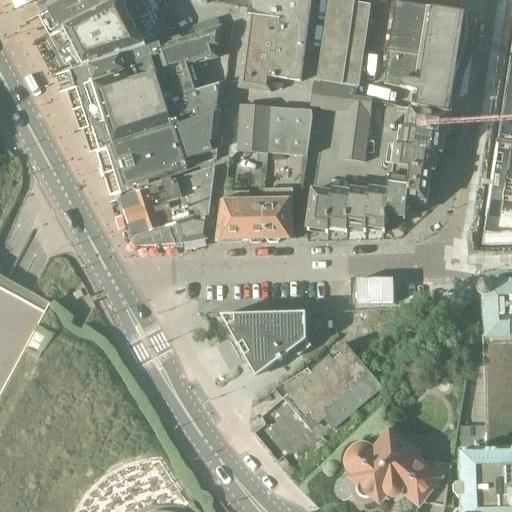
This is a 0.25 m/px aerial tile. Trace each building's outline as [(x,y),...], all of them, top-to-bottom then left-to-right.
[(50,36),(56,33),(120,0),(70,0),(40,16),(50,36)] [(120,0),(56,33),(77,71),(89,67),(157,45),(170,40),(170,39),(156,0),(120,0)] [(302,83),(302,80),(312,0),(250,0),(249,15),(280,19),(273,79),(302,83)] [(328,0),(318,82),(359,88),(371,6),(353,3),(353,0),(328,0)] [(467,14),(415,6),(398,3),(396,3),(388,53),(389,53),(384,84),(414,92),(436,96),(435,96),(436,96),(451,98),(451,99),(452,99),(452,92),(453,87),(455,77),(459,67),(464,51),(467,35),(467,19),(467,14)] [(511,14),(480,246),(511,244),(511,14)] [(249,15),(239,89),(272,93),(273,79),(280,19),(249,15)] [(222,28),(219,47),(230,49),(232,24),(222,28)] [(171,44),(170,40),(157,45),(157,56),(162,72),(163,71),(172,100),(202,92),(202,91),(193,67),(218,59),(215,49),(219,47),(222,28),(175,43),(171,44)] [(131,82),(162,72),(157,56),(157,45),(89,67),(93,84),(128,73),(131,82)] [(105,122),(113,146),(222,112),(225,83),(202,91),(202,92),(172,100),(163,71),(162,72),(131,82),(128,73),(93,84),(86,86),(98,125),(105,122)] [(310,109),(322,111),(326,85),(314,84),(310,109)] [(322,111),(334,112),(338,87),(326,85),(322,111)] [(334,112),(345,114),(348,88),(338,87),(334,112)] [(357,89),(348,88),(345,114),(345,115),(370,118),(372,100),(355,98),(357,89)] [(272,109),(241,107),(237,152),(270,155),(272,109)] [(272,109),(270,155),(307,158),(313,120),(312,113),(272,109)] [(411,110),(408,130),(408,131),(444,136),(450,136),(453,116),(411,110)] [(222,112),(113,146),(127,189),(188,169),(185,161),(191,159),(192,159),(217,151),(222,112)] [(345,115),(343,126),(368,129),(370,118),(345,115)] [(366,141),(368,129),(343,126),(341,137),(366,141)] [(403,130),(400,149),(437,154),(442,155),(444,136),(408,131),(408,130),(403,130)] [(364,153),(366,141),(341,137),(340,149),(364,153)] [(396,148),(393,166),(431,171),(434,172),(437,154),(400,149),(396,148)] [(362,165),(364,153),(340,149),(338,162),(362,165)] [(431,171),(393,166),(391,179),(409,182),(407,203),(408,204),(426,207),(431,171)] [(209,219),(215,167),(176,180),(176,182),(173,183),(171,178),(134,190),(136,195),(121,200),(122,202),(125,201),(127,208),(124,209),(134,238),(137,247),(175,244),(173,241),(179,239),(181,244),(207,240),(210,219),(209,219)] [(390,179),(388,193),(390,193),(385,220),(386,220),(405,223),(408,204),(407,203),(409,182),(391,179),(390,179)] [(282,240),(292,240),(291,221),(294,220),(293,190),(264,191),(264,201),(266,241),(269,241),(271,244),(280,244),(282,240)] [(365,235),(365,232),(371,191),(369,190),(369,193),(352,191),(346,232),(347,232),(365,235)] [(313,192),(307,233),(328,236),(328,233),(327,233),(333,192),(331,191),(331,195),(313,192)] [(350,194),(333,192),(327,233),(328,233),(346,235),(347,232),(346,232),(352,191),(350,191),(350,194)] [(365,232),(384,235),(386,220),(385,220),(390,193),(388,193),(371,191),(365,232)] [(238,220),(238,193),(226,193),(220,238),(225,241),(240,241),(240,236),(240,233),(240,220),(238,220)] [(266,241),(264,201),(249,201),(249,193),(238,193),(238,220),(240,220),(240,233),(240,236),(240,241),(253,241),(255,244),(262,244),(265,241),(266,241)] [(511,511),(511,281),(511,282),(509,285),(507,285),(507,287),(496,287),(496,285),(493,285),(492,284),(490,283),(484,283),(481,285),(480,288),(479,288),(479,294),(480,294),(481,296),(482,297),(487,451),(461,452),(462,489),(459,489),(456,492),(456,498),(460,501),(462,501),(462,509),(456,511),(511,511)] [(237,322),(225,324),(228,337),(241,360),(248,362),(256,376),(275,363),(276,365),(282,360),(281,358),(306,341),(305,316),(304,316),(289,320),(289,316),(288,316),(288,317),(273,321),(273,317),(271,317),(267,318),(266,315),(255,317),(255,315),(244,317),(245,319),(240,321),(239,320),(237,320),(237,322)] [(0,511),(193,511),(102,367),(72,351),(55,342),(37,332),(0,400),(0,511)] [(320,412),(340,396),(351,409),(366,396),(357,385),(370,374),(344,344),(336,351),(338,353),(331,359),(329,357),(328,358),(331,361),(313,375),(308,370),(307,370),(308,371),(284,385),(291,393),(285,398),(311,428),(324,417),(320,412)] [(353,479),(359,484),(357,489),(358,494),(362,498),(368,498),(373,495),(379,500),(387,490),(388,493),(391,496),(398,495),(400,492),(401,488),(419,503),(445,508),(452,466),(430,463),(427,462),(424,464),(423,468),(412,459),(420,450),(395,429),(402,422),(401,421),(372,456),(370,452),(366,448),(361,448),(355,450),(351,455),(348,461),(349,467),(353,471),(359,472),(353,479)]
